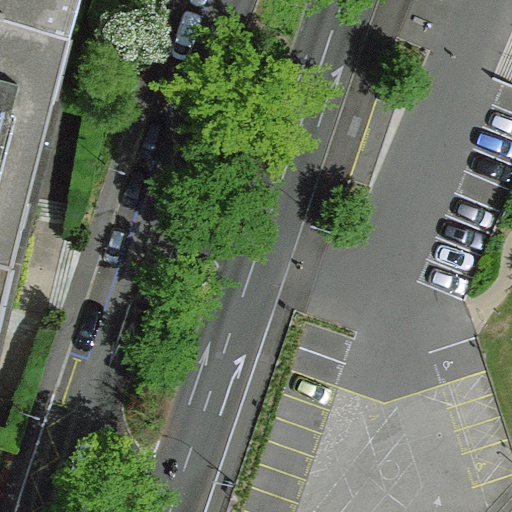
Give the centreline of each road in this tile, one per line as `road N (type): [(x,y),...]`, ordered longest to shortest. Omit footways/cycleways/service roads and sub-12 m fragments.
road 1 (primary): [(168,511),(345,0)]
road 2 (primary): [(230,0),(59,511)]
